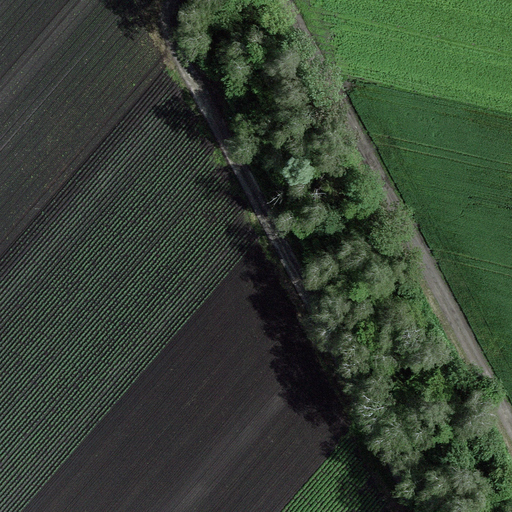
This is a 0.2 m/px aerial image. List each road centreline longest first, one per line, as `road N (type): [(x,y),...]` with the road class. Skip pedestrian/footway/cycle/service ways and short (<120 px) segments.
road 1 (track): [(184,0),(171,25),(198,85),(420,511)]
road 2 (track): [(281,0),(511,437)]
